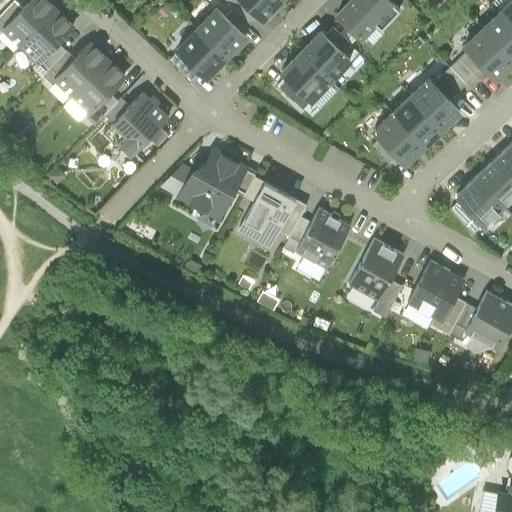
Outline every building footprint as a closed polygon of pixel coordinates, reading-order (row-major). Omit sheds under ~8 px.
[(54,8),(45,0),(24,0),(0,25),(0,26),(19,44),(54,8)] [(250,0),(267,17),(284,0),(250,0)] [(391,0),(347,0),(339,8),(367,37),(398,6),(391,0)] [(73,26),(54,8),(19,44),(38,63),(73,26)] [(222,8),(201,28),(229,57),(250,37),(222,8)] [(511,12),(509,10),(492,25),(511,46),(511,12)] [(504,71),(511,63),(511,46),(492,25),(476,41),(494,61),(504,71)] [(208,78),(229,57),(201,28),(180,49),(208,78)] [(325,30),(305,50),(333,78),(353,58),(325,30)] [(107,57),(88,38),(53,75),(73,93),(107,57)] [(476,41),(435,79),(454,99),(494,61),(476,41)] [(313,98),(333,78),(305,50),(285,70),(313,98)] [(127,75),(107,57),(73,93),(92,112),(127,75)] [(435,79),(417,95),(446,126),(464,110),(454,99),(435,79)] [(170,118),(144,93),(109,130),(135,154),(170,118)] [(417,95),(399,112),(428,143),(446,126),(417,95)] [(410,160),(428,143),(399,112),(381,129),(410,160)] [(511,144),(496,159),(511,174),(511,144)] [(210,165),(203,161),(182,198),(219,218),(240,181),(226,173),(232,162),(216,153),(210,165)] [(472,182),(499,210),(511,198),(511,174),(496,159),(472,182)] [(71,173),(60,163),(49,175),(59,185),(71,173)] [(476,232),(499,210),(472,182),(449,203),(476,232)] [(295,200),(264,184),(241,229),(272,245),(295,200)] [(352,226),(324,211),(303,251),(330,266),(352,226)] [(406,253),(378,237),(351,283),(380,300),(406,253)] [(468,279),(437,262),(415,303),(446,320),(468,279)] [(253,281),(244,276),(239,284),(248,289),(253,281)] [(511,334),(511,304),(495,296),(475,332),(505,348),(511,334)] [(511,511),(511,447),(508,447),(501,483),(491,481),(485,511),(511,511)]
